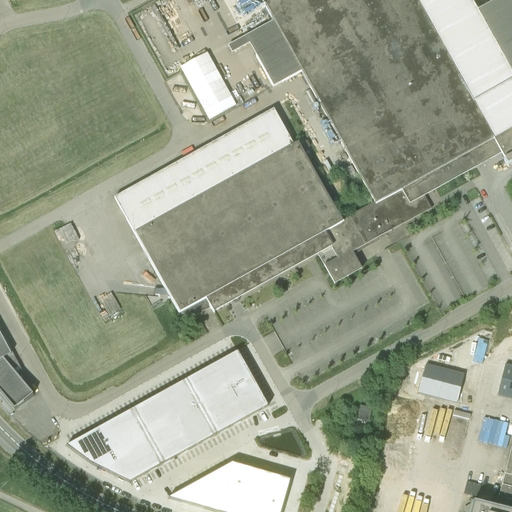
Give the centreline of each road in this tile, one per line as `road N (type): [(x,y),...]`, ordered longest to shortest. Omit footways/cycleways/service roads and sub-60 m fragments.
road 1 (unknown): [(450,511),(489,373),(511,355)]
road 2 (tertiary): [(116,511),(42,469),(0,433)]
